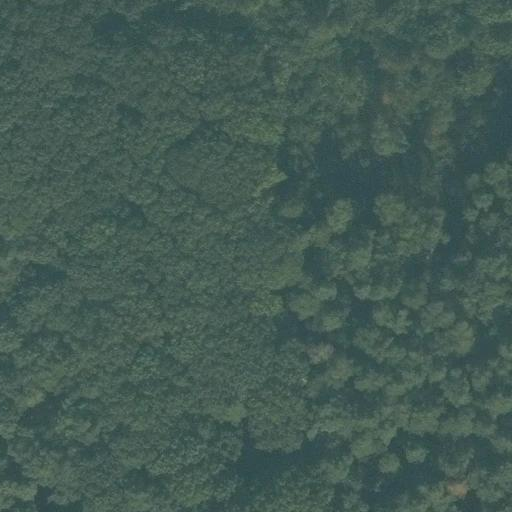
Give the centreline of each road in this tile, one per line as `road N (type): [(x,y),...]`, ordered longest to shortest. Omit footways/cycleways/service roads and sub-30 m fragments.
road 1 (track): [(237,0),(284,511)]
road 2 (track): [(0,175),(47,233),(216,511)]
road 3 (track): [(276,413),(404,375),(511,328)]
